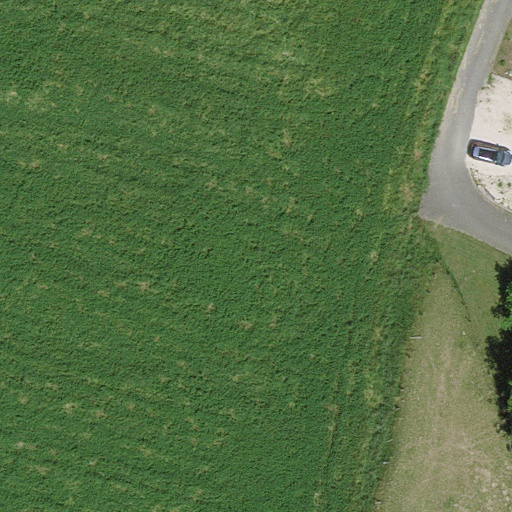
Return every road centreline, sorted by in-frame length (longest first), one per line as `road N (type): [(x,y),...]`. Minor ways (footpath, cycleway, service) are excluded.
road 1 (track): [(361,511),(419,226),(440,197)]
road 2 (unclassified): [(511,233),(440,197),(505,0)]
